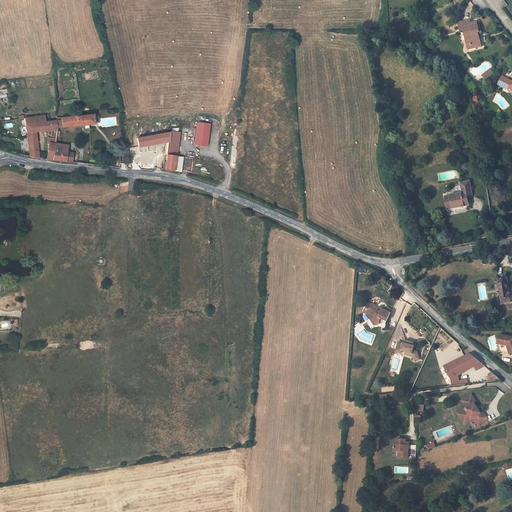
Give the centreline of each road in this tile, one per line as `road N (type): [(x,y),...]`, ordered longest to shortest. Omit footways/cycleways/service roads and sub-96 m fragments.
road 1 (residential): [(0,154),(62,169),(179,179),(386,266)]
road 2 (residential): [(386,266),(511,381)]
road 3 (residential): [(386,266),(511,240)]
